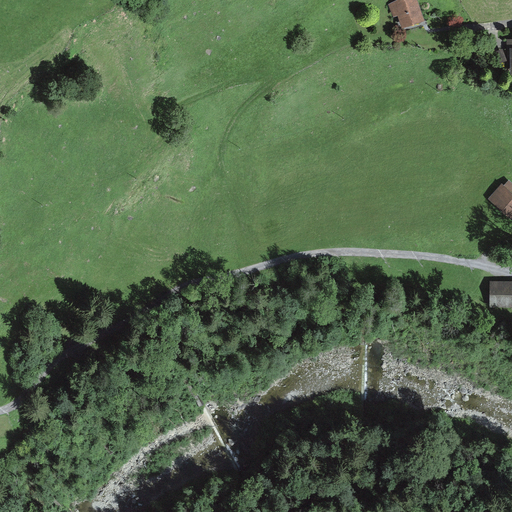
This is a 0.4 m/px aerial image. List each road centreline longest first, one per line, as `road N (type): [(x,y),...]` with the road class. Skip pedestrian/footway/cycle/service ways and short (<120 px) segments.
road 1 (track): [(0,411),(25,397),(66,348),(204,275),(313,247),(419,254),(511,272)]
road 2 (track): [(0,454),(29,446),(103,331),(120,322)]
